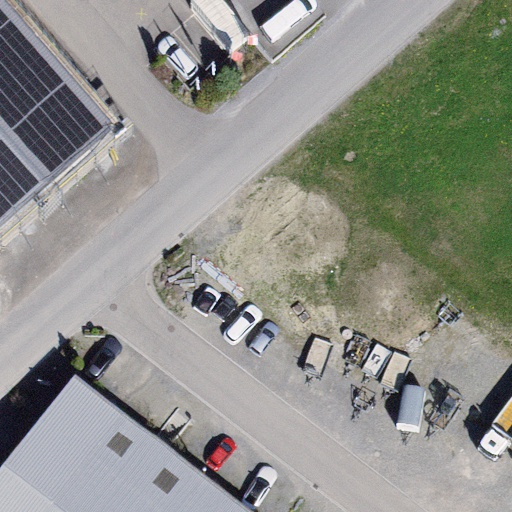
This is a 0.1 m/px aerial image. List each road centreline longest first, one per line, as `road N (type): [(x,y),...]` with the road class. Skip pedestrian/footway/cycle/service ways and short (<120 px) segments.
road 1 (residential): [(411,0),(0,350)]
road 2 (unknown): [(226,157),(91,0)]
